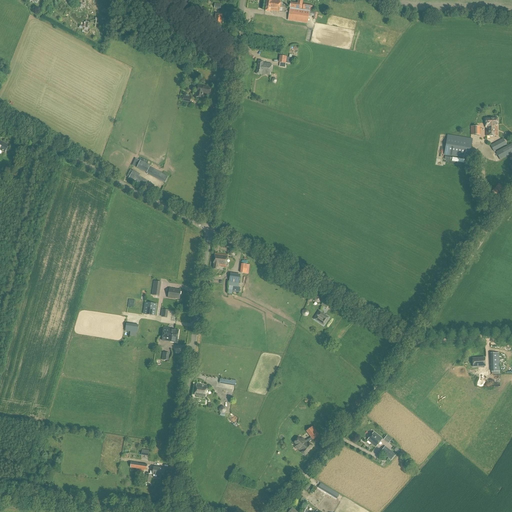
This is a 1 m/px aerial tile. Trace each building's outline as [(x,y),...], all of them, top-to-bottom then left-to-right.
[(302,9),(303,2),(303,1),(299,0),(297,0),(297,3),(290,2),(290,8),(302,9)] [(309,12),(289,9),(288,21),(308,24),(309,12)] [(291,64),(291,58),(287,58),(287,57),(280,56),(279,63),(286,64),(286,63),(291,64)] [(270,75),(272,64),(263,63),(263,62),(258,61),(256,74),(261,75),(262,74),(270,75)] [(210,95),(211,87),(198,85),(196,97),(202,98),(203,93),(210,95)] [(470,135),(480,135),(480,126),(470,127),(470,135)] [(497,126),(486,126),(486,136),(497,136),(497,126)] [(470,159),(473,139),(447,135),(444,155),(470,159)] [(494,151),(506,145),(503,139),(491,146),(494,151)] [(0,150),(5,153),(9,145),(0,141),(0,150)] [(500,160),(511,153),(511,143),(496,152),(500,160)] [(137,159),(134,167),(137,168),(148,173),(147,174),(165,184),(168,177),(150,167),(150,165),(140,160),(140,161),(137,159)] [(144,188),(148,181),(139,176),(140,175),(133,171),(128,179),(144,188)] [(495,196),(503,187),(499,184),(491,192),(495,196)] [(226,267),(228,255),(215,253),(213,269),(219,270),(219,266),(226,267)] [(238,287),(240,275),(230,274),(228,285),(238,287)] [(158,296),(160,282),(154,282),(152,296),(158,296)] [(179,299),(180,295),(181,295),(181,292),(181,291),(173,290),(173,289),(169,289),(168,298),(175,299),(179,299)] [(155,316),(157,304),(145,303),(144,314),(155,316)] [(324,325),(329,317),(319,311),(314,319),(324,325)] [(138,333),(139,325),(126,323),(125,331),(138,333)] [(163,334),(178,336),(179,331),(164,328),(163,334)] [(177,343),(178,336),(163,334),(162,341),(177,343)] [(499,374),(499,372),(498,353),(491,354),(492,372),(493,372),(493,375),(499,374)] [(473,367),(485,366),(485,358),(473,358),(473,367)] [(206,397),(207,387),(202,386),(202,385),(196,384),(195,395),(206,397)] [(307,431),(312,437),(306,441),(308,443),(313,439),(313,440),(319,435),(312,427),(307,431)] [(376,447),(382,439),(374,432),(368,440),(376,447)] [(308,443),(306,441),(305,442),(302,439),(300,440),(298,438),(295,443),(297,445),(296,446),(299,449),(302,452),(305,455),(312,446),(309,443),(309,444),(308,443)] [(391,460),(395,455),(385,446),(381,452),(391,460)] [(146,470),(147,465),(131,462),(130,468),(139,469),(138,473),(143,474),(143,470),(146,470)] [(158,477),(157,479),(161,480),(161,477),(165,478),(166,469),(154,468),(153,473),(151,472),(150,475),(147,475),(146,484),(151,484),(152,476),(158,477)] [(321,483),(318,488),(337,499),(339,495),(321,483)]
